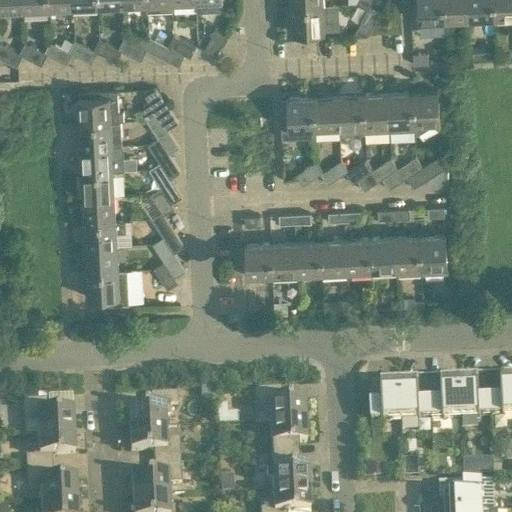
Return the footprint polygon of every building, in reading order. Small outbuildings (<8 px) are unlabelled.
[(0,0),(0,10),(22,9),(21,0),(0,0)] [(21,0),(22,9),(47,8),(46,0),(21,0)] [(356,0),(355,3),(367,8),(367,9),(369,5),(371,0),(356,0)] [(419,0),(420,21),(445,20),(443,0),(419,0)] [(443,0),(445,20),(470,18),(468,0),(443,0)] [(468,0),(470,18),(494,17),(493,0),(468,0)] [(511,0),(493,0),(494,17),(511,15),(511,0)] [(325,29),(324,4),(291,6),(292,31),(312,30),(324,29),(325,29)] [(380,11),(369,5),(367,9),(367,8),(357,27),(368,34),(380,11)] [(215,27),(203,50),(215,56),(226,33),(215,27)] [(325,38),(324,29),(312,30),(295,31),(296,39),(325,38)] [(167,45),(171,47),(190,57),(196,45),(173,34),(167,45)] [(142,47),(146,48),(165,58),(171,47),(167,45),(148,35),(143,46),(142,47)] [(118,48),(121,49),(140,59),(146,48),(142,47),(143,46),(124,36),(118,47),(118,48)] [(93,49),(96,51),(97,51),(115,60),(121,49),(118,48),(118,47),(99,37),(93,49)] [(68,50),(71,52),(72,52),(91,62),(96,51),(93,49),(74,38),(68,50),(68,49),(68,50)] [(43,51),(47,53),(66,63),(71,52),(68,50),(68,49),(49,40),(43,51)] [(18,53),(22,55),(22,54),(41,64),(47,53),(43,51),(24,41),(19,52),(18,52),(18,53)] [(18,53),(18,52),(0,42),(0,56),(17,65),(22,55),(18,53)] [(148,99),(144,102),(144,119),(146,119),(157,112),(168,128),(178,122),(169,108),(156,87),(145,94),(148,99)] [(413,89),(414,122),(415,129),(418,133),(436,121),(440,121),(438,88),(413,89)] [(76,97),(78,122),(121,120),(124,120),(123,109),(119,109),(118,89),(88,90),(89,96),(76,97)] [(415,130),(415,129),(414,122),(413,89),(388,90),(390,131),(415,130)] [(363,91),(365,132),(390,131),(388,90),(363,91)] [(365,132),(363,91),(338,93),(340,126),(342,126),(350,135),(360,135),(365,132)] [(315,127),(340,126),(338,93),(314,94),(315,127)] [(316,132),(315,127),(314,94),(288,95),(289,123),(282,124),(282,137),(312,136),(316,132)] [(288,98),(280,98),(282,124),(289,123),(288,98)] [(157,112),(146,119),(158,137),(158,136),(169,153),(179,146),(171,133),(168,128),(157,112)] [(122,145),(121,120),(78,122),(79,147),(122,145)] [(158,137),(147,143),(159,161),(170,178),(180,171),(172,158),(169,153),(158,136),(158,137)] [(80,172),(114,170),(125,170),(123,144),(122,145),(79,147),(80,172)] [(419,168),(406,176),(413,187),(426,179),(430,186),(448,185),(447,165),(440,154),(423,165),(422,166),(419,168)] [(419,168),(422,166),(415,155),(397,167),(392,171),(382,177),(388,188),(406,176),(419,168)] [(390,157),(373,168),(373,169),(369,171),(357,178),(363,189),(382,177),(392,171),(397,167),(390,157)] [(373,169),(373,168),(366,158),(348,169),(348,170),(345,171),(352,181),(357,178),(369,171),(373,169)] [(323,171),(321,172),(327,183),(345,171),(348,170),(348,169),(341,159),(323,170),(323,171)] [(316,160),(296,173),(295,174),(302,184),(321,172),(323,171),(323,170),(316,160)] [(159,161),(148,168),(160,186),(161,186),(163,189),(171,203),(182,196),(173,182),(170,178),(159,161)] [(115,195),(114,170),(80,172),(81,197),(115,195)] [(160,186),(149,193),(161,211),(163,214),(164,214),(174,207),(171,203),(163,189),(161,186),(160,186)] [(81,197),(83,222),(116,220),(115,195),(81,197)] [(444,206),(427,207),(427,216),(444,216),(444,206)] [(394,208),(394,218),(410,217),(409,207),(394,208)] [(394,208),(377,209),(378,219),(394,218),(394,208)] [(344,211),(345,220),(360,220),(359,210),(344,211)] [(161,211),(151,218),(162,236),(163,236),(174,252),(184,246),(175,232),(164,214),(163,214),(161,211)] [(344,211),(328,211),(328,221),(345,220),(344,211)] [(294,213),(295,223),(311,222),(310,212),(294,213)] [(294,213),(278,214),(279,224),(295,223),(294,213)] [(260,214),(244,215),(244,226),(261,225),(260,214)] [(126,219),(116,220),(83,222),(84,246),(117,245),(117,231),(126,231),(126,219)] [(419,233),(421,266),(421,273),(447,272),(445,232),(419,233)] [(421,273),(421,266),(419,233),(395,234),(396,267),(397,274),(421,273)] [(372,269),(396,267),(395,234),(370,236),(372,269)] [(162,236),(152,242),(164,261),(164,260),(166,264),(175,277),(185,270),(177,257),(174,252),(163,236),(162,236)] [(347,270),(372,269),(370,236),(346,237),(347,270)] [(322,271),(347,270),(346,237),(320,238),(322,271)] [(297,272),(322,271),(320,238),(296,239),(297,272)] [(272,274),(297,272),(296,239),(270,241),(272,274)] [(247,275),(272,274),(270,241),(245,242),(247,275)] [(84,246),(85,271),(119,269),(117,245),(84,246)] [(164,261),(153,267),(167,289),(178,282),(175,277),(166,264),(164,260),(164,261)] [(127,269),(119,269),(85,271),(86,296),(108,295),(108,304),(129,303),(127,269)] [(511,416),(511,377),(507,378),(507,374),(488,375),(490,417),(511,416)] [(490,417),(488,375),(471,375),(471,379),(459,380),(460,418),(490,417)] [(460,418),(459,380),(447,380),(447,376),(428,377),(430,420),(460,418)] [(430,420),(428,377),(411,378),(411,382),(399,383),(401,421),(430,420)] [(401,421),(399,383),(387,383),(387,379),(368,380),(370,422),(401,421)] [(268,423),(304,421),(303,400),(280,401),(279,389),(253,390),(255,424),(268,423)] [(213,401),(213,391),(200,391),(201,401),(213,401)] [(129,430),(164,429),(163,417),(168,417),(168,406),(176,406),(175,394),(150,395),(151,408),(128,409),(129,430)] [(37,435),(72,434),(71,413),(48,414),(48,401),(21,402),(23,425),(36,424),(37,435)] [(268,423),(269,435),(263,435),(264,446),(256,446),(256,458),(283,456),(296,456),(295,443),(305,443),(304,421),(268,423)] [(153,451),(153,463),(179,462),(178,439),(164,440),(164,429),(129,430),(130,452),(153,451)] [(74,455),(72,434),(37,435),(37,447),(32,447),(32,458),(24,459),(25,470),(51,469),(51,456),(74,455)] [(215,457),(215,447),(210,447),(206,452),(206,457),(215,457)] [(296,456),(283,456),(256,458),(257,472),(265,471),(266,482),(271,482),(271,491),(307,489),(306,468),(297,469),(296,456)] [(447,473),(446,459),(434,459),(435,474),(447,473)] [(417,461),(405,462),(406,478),(418,478),(417,461)] [(180,485),(179,462),(153,463),(154,476),(131,477),(132,499),(167,497),(166,485),(180,485)] [(464,462),(464,477),(477,477),(476,462),(464,462)] [(383,466),(365,467),(365,479),(383,478),(383,466)] [(52,482),(51,469),(25,470),(26,493),(39,492),(40,503),(76,502),(75,480),(52,482)] [(439,484),(440,502),(444,502),(444,511),(493,511),(493,481),(481,482),(439,484)] [(287,511),(308,511),(307,489),(271,491),(272,502),(258,503),(258,511),(287,511)] [(167,508),(167,497),(132,499),(132,511),(172,511),(172,508),(167,508)] [(76,511),(76,502),(40,503),(40,511),(76,511)]
